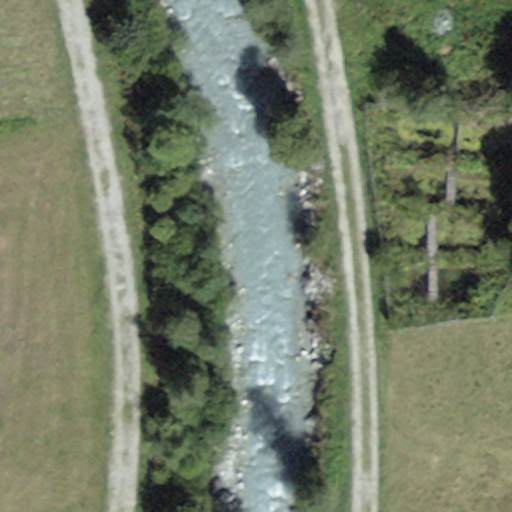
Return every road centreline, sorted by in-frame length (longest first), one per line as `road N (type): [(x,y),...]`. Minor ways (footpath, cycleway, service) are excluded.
road 1 (track): [(70,0),(126,336),(119,511)]
road 2 (track): [(318,0),(357,277),(364,511)]
